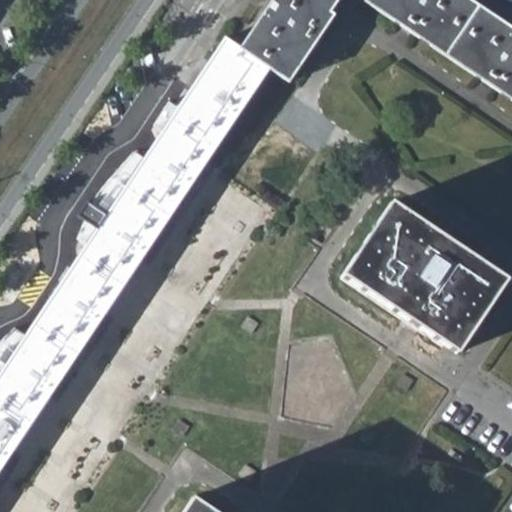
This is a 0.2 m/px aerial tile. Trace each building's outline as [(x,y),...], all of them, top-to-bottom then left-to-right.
[(340,0),(273,0),(242,49),(272,70),(287,79),(340,0)] [(511,25),(474,0),(375,0),(511,91),(511,25)] [(0,473),(272,70),(242,49),(227,39),(0,377),(0,473)] [(340,272),(455,351),(504,277),(389,199),(340,272)] [(216,511),(191,495),(179,511),(216,511)]
